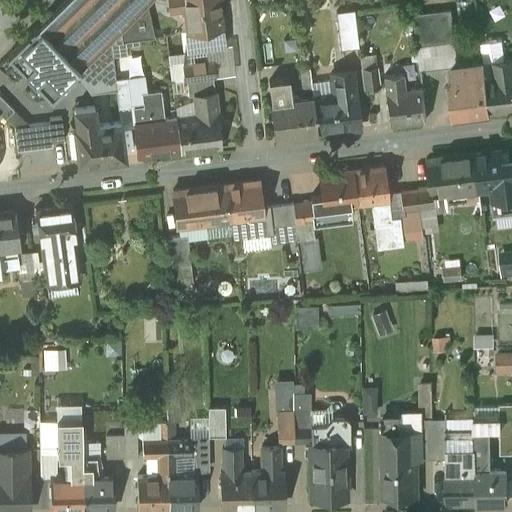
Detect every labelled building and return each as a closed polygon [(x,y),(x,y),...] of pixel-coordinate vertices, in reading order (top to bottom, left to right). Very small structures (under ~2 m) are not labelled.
[(151,0),(63,0),(40,23),(55,38),(52,41),(81,71),(77,74),(91,93),(105,91),(116,90),(115,81),(110,42),(120,32),(121,32),(147,5),(151,0)] [(218,0),(168,0),(170,11),(186,9),(189,32),(202,30),(204,48),(224,45),(218,0)] [(147,5),(121,32),(122,41),(154,37),(147,5)] [(354,9),(336,12),(340,49),(359,47),(354,9)] [(451,9),(414,13),(417,45),(455,40),(451,9)] [(55,38),(40,23),(8,55),(16,64),(24,72),(35,84),(43,92),(51,100),(77,74),(81,71),(52,41),(55,38)] [(455,40),(417,45),(420,70),(451,66),(458,65),(455,40)] [(375,54),(361,56),(365,89),(379,87),(375,54)] [(511,58),(484,62),(490,111),(511,107),(511,58)] [(211,60),(169,65),(172,81),(187,80),(212,77),(213,76),(211,60)] [(458,65),(451,66),(453,82),(449,83),(453,115),(490,111),(484,62),(483,62),(458,65)] [(24,72),(16,64),(11,69),(19,77),(24,72)] [(309,67),(301,68),(303,87),(311,86),(309,67)] [(352,71),(332,74),(334,95),(313,98),(317,132),(359,127),(352,71)] [(404,89),(402,73),(384,75),(390,124),(426,119),(422,87),(404,89)] [(143,77),(115,81),(116,90),(118,105),(132,103),(133,108),(143,106),(141,92),(145,91),(143,77)] [(212,77),(187,80),(188,95),(198,94),(213,92),(214,91),(212,77)] [(313,98),(291,101),(288,79),(269,82),(272,103),(271,104),(275,137),(317,132),(313,98)] [(43,92),(35,84),(30,89),(38,97),(43,92)] [(145,91),(141,92),(143,106),(133,108),(134,121),(133,121),(134,126),(138,155),(180,150),(176,118),(176,117),(164,118),(160,90),(145,91)] [(213,92),(198,94),(200,115),(176,118),(180,150),(220,145),(213,92)] [(14,110),(0,95),(0,112),(5,118),(14,110)] [(132,103),(118,105),(120,121),(121,128),(134,126),(133,121),(134,121),(133,108),(132,103)] [(96,124),(94,106),(74,108),(76,126),(74,127),(75,139),(70,140),(71,152),(77,151),(79,162),(124,157),(121,128),(120,121),(96,124)] [(61,116),(49,118),(50,122),(52,142),(64,140),(61,116)] [(50,122),(14,127),(17,151),(53,146),(52,142),(50,122)] [(511,148),(475,153),(479,189),(495,187),(496,201),(511,198),(511,148)] [(475,153),(429,158),(433,186),(434,186),(435,195),(439,194),(440,202),(468,198),(467,190),(479,189),(475,153)] [(385,164),(353,168),(357,204),(371,202),(376,248),(403,244),(400,216),(391,217),(389,200),(385,164)] [(353,168),(318,172),(322,199),(323,208),(347,205),(357,204),(353,168)] [(258,180),(226,184),(230,219),(262,215),(261,208),(258,180)] [(226,184),(172,190),(177,227),(202,224),(202,223),(230,219),(226,184)] [(433,186),(418,188),(420,208),(436,206),(435,195),(434,186),(433,186)] [(418,188),(400,191),(403,210),(420,208),(418,188)] [(322,199),(311,200),(313,220),(325,224),(349,221),(347,205),(323,208),(322,199)] [(311,200),(293,203),(296,223),(313,220),(311,200)] [(293,202),(266,206),(266,207),(269,231),(271,243),(297,239),(296,223),(293,203),(293,202)] [(71,204),(35,208),(39,240),(41,240),(47,283),(79,280),(75,252),(73,236),(75,236),(73,224),(71,204)] [(262,215),(230,219),(232,235),(269,231),(266,207),(261,208),(262,215)] [(13,211),(0,212),(0,273),(1,273),(0,263),(0,255),(16,253),(17,253),(16,245),(18,245),(13,211)] [(83,223),(73,224),(75,236),(73,236),(75,252),(79,251),(87,250),(83,223)] [(187,234),(168,236),(172,266),(191,264),(187,234)] [(511,248),(503,250),(504,274),(511,273),(511,248)] [(30,251),(17,253),(16,253),(20,281),(34,279),(30,251)] [(359,303),(327,305),(328,315),(360,314),(359,303)] [(316,326),(315,306),(295,307),(296,327),(316,326)] [(82,365),(81,343),(46,345),(48,367),(82,365)] [(511,371),(511,350),(499,351),(499,371),(511,371)] [(433,413),(433,381),(423,380),(423,413),(433,413)] [(277,410),(292,410),(292,391),(292,382),(276,382),(277,410)] [(364,385),(364,411),(379,411),(378,385),(364,385)] [(312,424),(311,409),(293,410),(293,394),(307,393),(306,392),(293,393),(293,391),(292,391),(292,410),(293,410),(294,442),(311,441),(310,424),(312,424)] [(511,403),(499,403),(499,420),(511,419),(511,403)] [(225,406),(208,407),(208,436),(225,436),(225,406)] [(507,502),(507,467),(491,467),(489,407),(475,407),(475,428),(476,428),(477,503),(507,502)] [(294,442),(293,410),(292,410),(277,410),(278,442),(294,442)] [(421,412),(405,413),(401,416),(401,418),(382,418),(383,437),(389,437),(389,457),(383,458),(384,497),(417,496),(417,458),(421,458),(421,418),(421,412)] [(137,434),(137,416),(123,416),(123,424),(124,434),(137,434)] [(331,417),(324,424),(312,424),(310,424),(311,441),(311,460),(310,460),(311,498),(345,498),(345,485),(348,481),(348,462),(344,459),(344,444),(350,444),(349,420),(345,416),(331,417)] [(433,445),(433,418),(421,418),(421,458),(433,458),(433,445)] [(82,441),(81,419),(57,420),(57,458),(69,458),(69,476),(52,476),(53,510),(83,510),(82,476),(82,441)] [(511,419),(499,420),(500,454),(511,453),(511,419)] [(447,421),(433,422),(433,445),(433,458),(445,458),(445,446),(446,446),(445,429),(447,429),(447,421)] [(124,434),(123,424),(106,424),(106,457),(124,456),(124,434)] [(447,429),(445,429),(446,446),(445,446),(445,458),(446,458),(447,468),(446,468),(446,503),(477,503),(476,428),(475,428),(447,429)] [(137,456),(137,434),(124,434),(124,456),(137,456)] [(191,455),(190,437),(166,438),(167,474),(177,474),(176,455),(191,455)] [(167,474),(166,438),(142,439),(143,456),(157,456),(158,474),(167,474)] [(99,456),(99,441),(82,441),(82,476),(92,476),(91,456),(99,456)] [(51,447),(40,446),(40,469),(52,469),(51,447)] [(278,447),(262,447),(262,470),(279,470),(278,447)] [(26,448),(0,448),(0,511),(29,511),(28,473),(26,473),(26,448)] [(241,471),(240,448),(223,448),(224,471),(241,471)] [(252,506),(251,470),(241,471),(224,471),(221,471),(222,507),(252,506)] [(262,470),(251,470),(252,506),(283,506),(282,470),(279,470),(262,470)] [(158,474),(137,475),(137,508),(167,508),(167,474),(158,474)] [(198,507),(197,474),(177,474),(167,474),(167,508),(198,507)] [(113,509),(112,475),(92,476),(82,476),(83,510),(113,509)]
